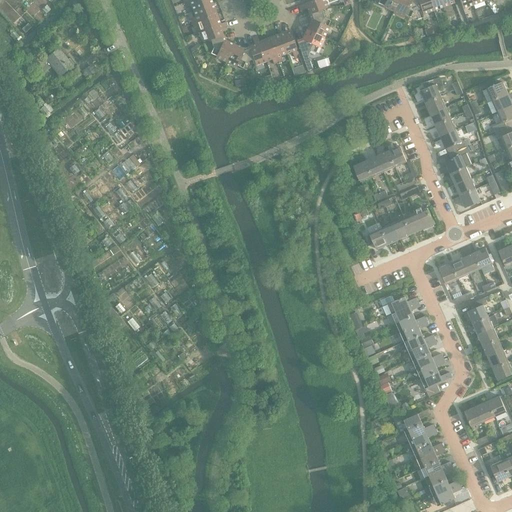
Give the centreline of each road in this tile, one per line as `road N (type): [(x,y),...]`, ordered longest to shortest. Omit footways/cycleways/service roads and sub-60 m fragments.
road 1 (secondary): [(147,511),(77,295),(0,104)]
road 2 (secondary): [(0,145),(36,289),(130,511)]
road 3 (residential): [(490,510),(441,416),(463,371),(411,256)]
road 4 (residential): [(456,236),(412,125)]
